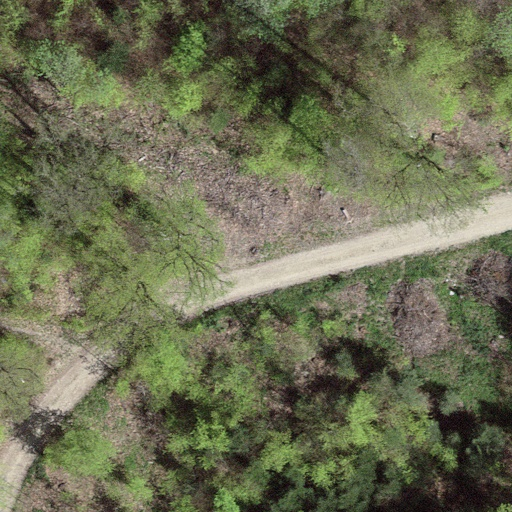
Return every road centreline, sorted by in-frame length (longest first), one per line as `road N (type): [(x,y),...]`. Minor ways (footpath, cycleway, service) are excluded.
road 1 (track): [(341,250),(182,293),(91,353),(8,461),(0,497)]
road 2 (track): [(511,201),(341,250)]
